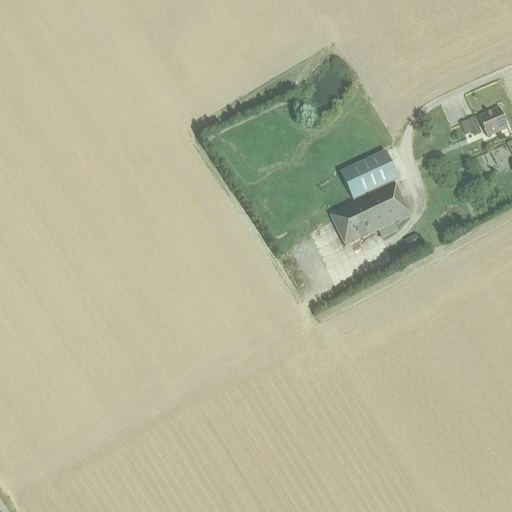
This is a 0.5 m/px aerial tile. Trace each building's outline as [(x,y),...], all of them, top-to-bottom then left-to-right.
[(507,129),(499,109),(478,118),(486,138),(507,129)] [(472,133),(474,137),(481,134),(474,119),(467,122),(472,133)] [(467,122),(461,125),(466,136),(472,133),(467,122)] [(352,204),(329,216),(330,217),(345,248),(378,232),(381,238),(397,231),(394,225),(410,217),(394,184),(393,182),(398,180),(385,153),(340,175),(354,204),(352,204)] [(417,236),(405,241),(409,250),(421,244),(417,236)]
